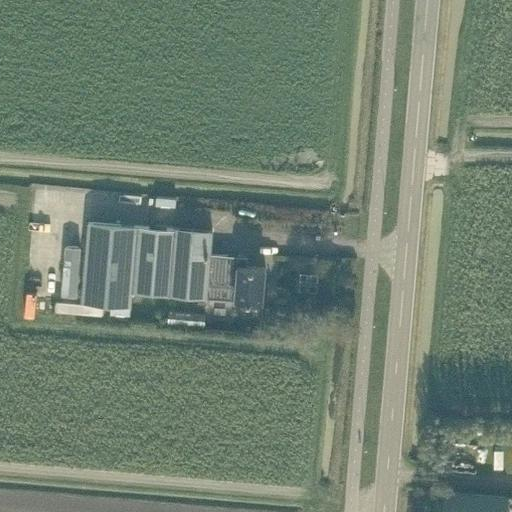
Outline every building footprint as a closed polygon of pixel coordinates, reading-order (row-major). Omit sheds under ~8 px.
[(175,228),(175,229),(90,221),(84,301),(134,304),(136,287),(170,290),(169,297),(177,298),(177,300),(201,302),(202,294),(208,294),(209,281),(223,282),(224,268),(239,269),(237,297),(264,300),(267,266),(247,264),(248,255),(211,252),(213,231),(175,228)] [(35,283),(34,307),(46,308),(47,283),(35,283)] [(204,324),(205,312),(169,309),(168,321),(204,324)] [(488,427),(463,425),(440,423),(439,438),(487,442),(488,427)] [(505,511),(507,495),(463,491),(446,489),(443,511),(505,511)]
